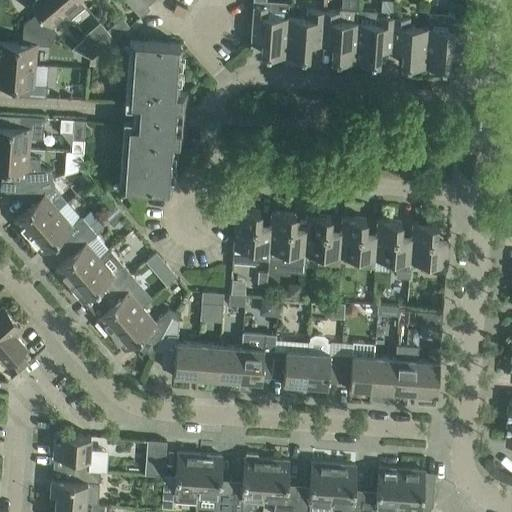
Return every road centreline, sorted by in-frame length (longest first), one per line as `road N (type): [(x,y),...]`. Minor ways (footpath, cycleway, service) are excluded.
road 1 (residential): [(488,96),(242,80),(219,98),(212,128),(232,165),(258,179),(481,195)]
road 2 (residential): [(464,433),(156,412),(105,384),(73,344)]
road 3 (residential): [(464,433),(481,195)]
road 4 (residential): [(12,511),(21,387),(73,344)]
